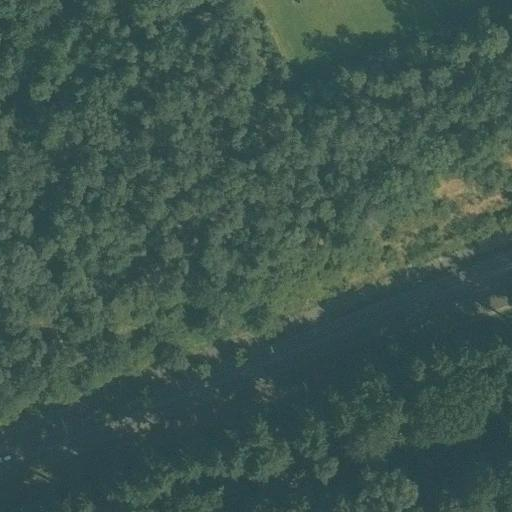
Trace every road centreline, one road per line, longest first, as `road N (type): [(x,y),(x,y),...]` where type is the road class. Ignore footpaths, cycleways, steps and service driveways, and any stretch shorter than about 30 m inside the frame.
road 1 (secondary): [(0,466),(511,270)]
road 2 (track): [(0,102),(75,0)]
